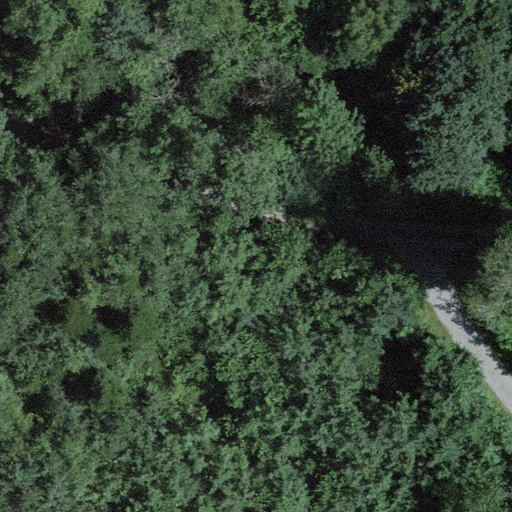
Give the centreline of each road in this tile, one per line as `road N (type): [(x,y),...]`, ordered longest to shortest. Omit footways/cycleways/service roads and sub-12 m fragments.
road 1 (track): [(0,112),(80,134),(181,177),(377,213)]
road 2 (track): [(377,213),(241,0)]
road 3 (track): [(377,213),(511,406)]
road 4 (track): [(511,222),(377,213)]
